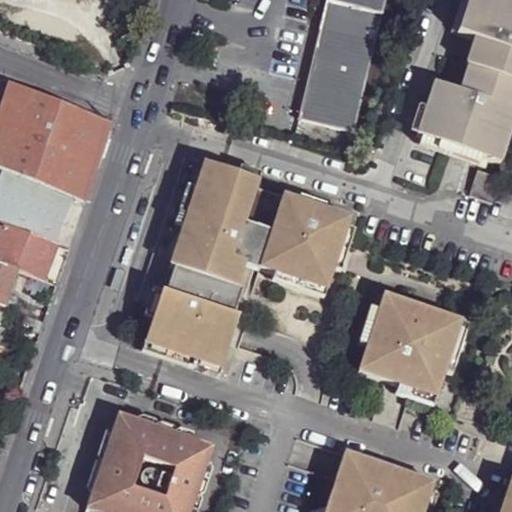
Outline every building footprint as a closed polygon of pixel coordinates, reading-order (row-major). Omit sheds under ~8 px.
[(322,0),(293,118),(348,132),(382,0),(322,0)] [(431,88),(412,139),(497,170),(511,129),(511,1),(508,0),(464,0),(452,38),(481,49),(466,88),(477,92),(473,104),(431,88)] [(111,127),(9,85),(0,113),(0,170),(3,171),(0,179),(0,223),(56,247),(74,202),(84,206),(111,127)] [(161,296),(143,348),(220,374),(237,322),(228,319),(245,267),(240,265),(242,258),(262,264),(263,261),(277,266),(273,277),(326,296),(350,223),(255,190),(258,184),(202,166),(177,245),(186,248),(178,273),(173,271),(164,298),(161,296)] [(472,177),(463,201),(487,211),(496,186),(472,177)] [(56,247),(0,223),(0,264),(18,272),(44,283),(58,248),(56,247)] [(18,272),(0,264),(0,305),(6,308),(18,272)] [(382,300),(356,377),(436,403),(462,325),(382,300)] [(0,341),(12,310),(6,308),(0,305),(0,341)] [(109,416),(76,511),(182,511),(204,451),(109,416)] [(335,483),(325,511),(423,511),(432,487),(350,460),(341,485),(335,483)] [(511,511),(511,485),(509,485),(500,511),(511,511)]
